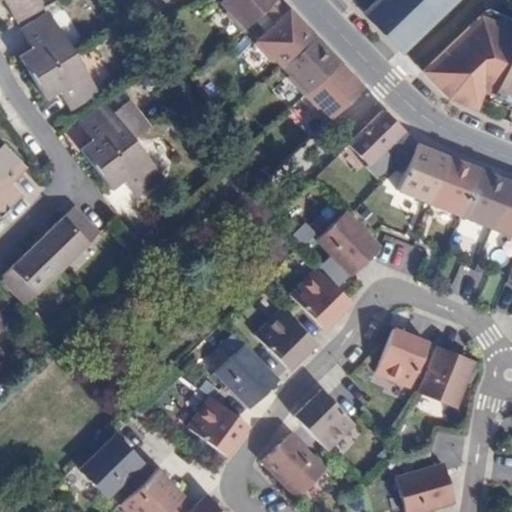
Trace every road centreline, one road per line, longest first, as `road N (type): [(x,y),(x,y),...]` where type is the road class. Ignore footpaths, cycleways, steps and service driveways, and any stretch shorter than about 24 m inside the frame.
road 1 (residential): [(239,493),(242,455),(387,291),(469,317),(510,374)]
road 2 (residential): [(307,0),(420,114),(511,157)]
road 3 (residential): [(0,67),(67,174),(63,189),(0,251)]
road 4 (residential): [(510,374),(481,421),(469,511)]
